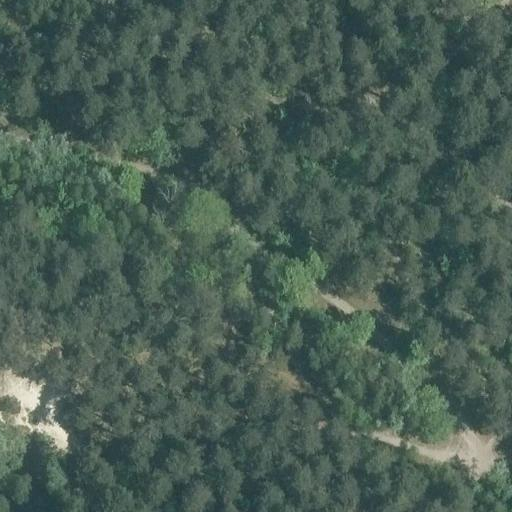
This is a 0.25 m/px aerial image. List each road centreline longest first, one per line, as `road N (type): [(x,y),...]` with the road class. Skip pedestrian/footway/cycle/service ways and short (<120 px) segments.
road 1 (track): [(499,511),(269,283),(172,217),(0,137)]
road 2 (track): [(12,493),(455,461)]
